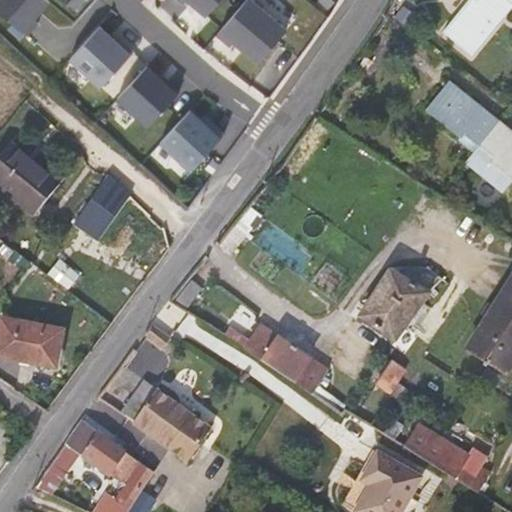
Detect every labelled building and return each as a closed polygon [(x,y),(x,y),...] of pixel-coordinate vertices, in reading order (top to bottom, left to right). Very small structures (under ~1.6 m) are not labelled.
[(62,3),(57,0),(11,0),(5,9),(42,38),(52,26),(47,22),(62,3)] [(201,0),(217,12),(225,0),(192,0),(194,1),(194,0),(201,0)] [(298,22),(268,0),(252,0),(228,31),(242,42),(246,37),(270,57),(298,22)] [(476,53),(511,8),(511,2),(509,0),(470,0),(447,29),(476,53)] [(77,65),(108,92),(140,56),(128,45),(124,49),(105,32),(77,65)] [(130,97),(161,125),(192,89),(180,79),(178,81),(169,74),(159,65),(130,97)] [(178,81),(180,79),(171,71),(169,74),(178,81)] [(428,110),(479,151),(501,123),(450,83),(428,110)] [(166,150),(197,177),(230,140),(218,129),(214,134),(206,127),(195,117),(166,150)] [(214,134),(218,129),(210,122),(206,127),(214,134)] [(511,131),(501,123),(479,151),(511,177),(511,131)] [(62,183),(15,140),(0,156),(0,180),(36,212),(62,183)] [(511,185),(511,177),(479,151),(470,162),(507,192),(511,185)] [(137,264),(161,231),(164,228),(109,174),(59,244),(69,252),(82,236),(98,248),(104,240),(137,264)] [(279,199),(267,190),(246,216),(257,226),(279,199)] [(235,253),(257,226),(246,216),(224,244),(235,253)] [(402,266),(406,259),(400,257),(367,305),(404,329),(433,286),(402,266)] [(62,264),(52,275),(82,300),(92,290),(62,264)] [(195,283),(179,303),(188,310),(204,290),(195,283)] [(511,290),(501,307),(496,304),(488,316),(493,318),(472,348),(491,361),(489,364),(497,370),(500,366),(511,374),(511,290)] [(261,323),(245,349),(316,392),(320,385),(332,366),(261,323)] [(0,361),(59,373),(67,337),(6,325),(0,354),(0,361)] [(400,358),(383,381),(395,389),(412,365),(400,358)] [(347,402),(320,385),(316,392),(349,413),(352,409),(354,406),(347,402)] [(209,437),(152,398),(134,422),(170,448),(190,461),(209,437)] [(143,463),(137,459),(83,421),(43,478),(38,485),(50,491),(76,454),(121,485),(126,488),(119,500),(116,498),(107,511),(129,511),(146,486),(155,472),(143,463)] [(462,447),(423,421),(408,443),(469,484),(483,463),(475,458),(481,449),(467,440),(462,447)] [(345,506),(350,509),(382,455),(376,452),(345,506)] [(403,511),(423,478),(382,455),(350,509),(355,511),(403,511)]
